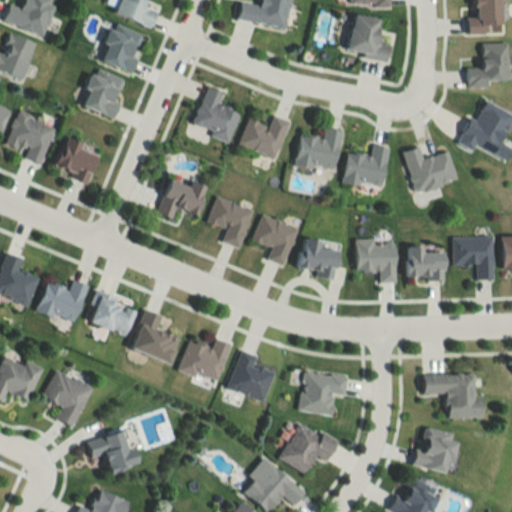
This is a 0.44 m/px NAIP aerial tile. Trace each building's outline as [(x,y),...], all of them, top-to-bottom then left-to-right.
[(52,0),(20,0),(18,8),(6,4),(0,20),(0,21),(40,35),(52,0)] [(115,0),(111,12),(148,27),(154,11),(143,6),(145,0),(115,0)] [(288,0),(257,0),(256,5),(237,1),(234,19),(282,29),(288,0)] [(498,0),(471,0),(472,16),(464,16),(464,34),(483,34),(483,23),(498,23),(498,0)] [(377,17),(349,14),(345,54),(385,58),(387,44),(374,43),(377,17)] [(142,35),(110,22),(94,60),(127,73),(142,35)] [(0,71),(19,79),(32,43),(6,33),(0,48),(0,71)] [(505,43),(478,43),(479,67),(464,67),(464,85),(506,84),(505,43)] [(77,105),(109,117),(123,80),(91,68),(77,105)] [(226,141),(237,112),(215,104),(220,92),(203,86),(188,126),(226,141)] [(504,159),(509,147),(499,142),(511,115),(482,101),(473,120),(466,117),(453,143),(470,151),(473,144),(504,159)] [(52,124),(13,112),(1,149),(40,161),(52,124)] [(271,159),(286,122),(270,115),(265,126),(246,118),(235,144),(271,159)] [(331,171),(339,130),(322,126),(320,138),(297,134),(291,163),(331,171)] [(79,142),(63,136),(51,169),(85,181),(95,155),(77,149),(79,142)] [(367,155),(344,151),(339,181),(379,187),(385,146),(369,144),(367,155)] [(399,151),(413,193),(454,179),(445,150),(420,158),(417,146),(399,151)] [(167,177),(153,213),(169,219),(174,207),(193,215),(204,187),(187,180),(185,184),(167,177)] [(236,248),(250,209),(212,196),(203,221),(223,228),(218,242),(236,248)] [(282,264),(294,226),(257,215),(249,241),(267,246),(264,259),(282,264)] [(449,265),(472,265),(472,279),(489,279),(489,235),(449,235),(449,265)] [(511,236),(498,236),(499,269),(511,269),(511,236)] [(336,244),(300,237),(294,265),(314,269),(313,276),(329,279),(336,244)] [(375,270),(376,282),(393,281),(392,239),(352,239),(353,270),(375,270)] [(404,245),(404,279),(440,279),(440,249),(421,249),(421,245),(404,245)] [(34,276),(16,269),(20,258),(2,251),(0,257),(0,294),(25,303),(34,276)] [(33,309),(71,322),(84,284),(69,279),(66,288),(43,281),(33,309)] [(131,310),(113,305),(116,297),(94,290),(83,322),(123,335),(131,310)] [(158,316),(141,309),(127,349),(167,363),(176,335),(154,328),(158,316)] [(227,343),(211,338),(208,347),(184,340),(175,370),(215,382),(227,343)] [(223,386),(259,400),(271,370),(252,363),(255,356),(238,349),(223,386)] [(0,355),(0,398),(3,391),(26,400),(39,367),(22,360),(21,364),(0,356),(0,355)] [(58,406),(52,418),(69,426),(89,387),(52,368),(38,396),(58,406)] [(343,377),(301,370),(294,410),(327,415),(331,395),(340,396),(343,377)] [(471,397),(470,373),(419,375),(420,394),(442,394),(443,418),(479,417),(478,396),(471,397)] [(297,420),(275,457),(302,474),(313,455),(322,461),(333,441),(297,420)] [(409,465),(445,473),(453,434),(421,427),(416,450),(412,449),(409,465)] [(102,454),(107,473),(132,466),(121,431),(84,441),(88,458),(102,454)] [(302,492),(266,463),(241,493),(263,511),(266,511),(278,497),(290,506),(302,492)] [(427,511),(437,490),(403,475),(387,511),(388,511),(421,511),(422,510),(426,511),(427,511)]
